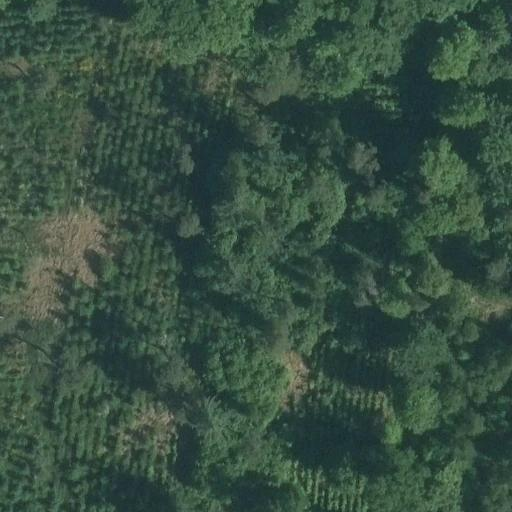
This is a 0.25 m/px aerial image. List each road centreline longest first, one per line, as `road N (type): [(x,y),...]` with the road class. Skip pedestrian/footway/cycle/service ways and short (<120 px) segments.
road 1 (track): [(464,0),(465,117),(421,511)]
road 2 (track): [(462,9),(349,11),(291,0)]
